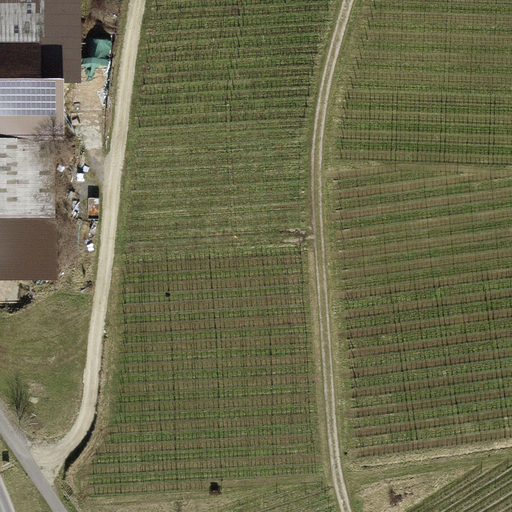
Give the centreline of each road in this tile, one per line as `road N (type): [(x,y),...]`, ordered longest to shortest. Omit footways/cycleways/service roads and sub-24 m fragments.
road 1 (track): [(348,511),(338,474),(318,151),(324,86),(351,0)]
road 2 (track): [(140,0),(88,405),(68,452),(31,465)]
